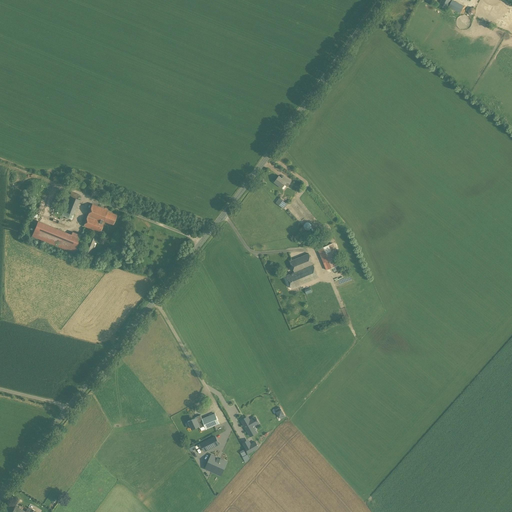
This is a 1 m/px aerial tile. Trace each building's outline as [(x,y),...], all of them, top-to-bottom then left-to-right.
[(464,5),(452,0),(451,0),(448,7),(460,13),(464,5)] [(284,175),(282,178),(279,176),(274,182),(282,188),(284,184),(287,187),(291,181),(284,175)] [(71,192),(69,195),(66,194),(63,202),(66,203),(63,211),(73,215),(79,199),(77,199),(79,195),(71,192)] [(276,203),(284,209),(287,204),(280,198),(276,203)] [(92,204),(84,226),(99,232),(103,222),(103,221),(113,225),(116,215),(107,211),(107,210),(92,204)] [(71,231),(69,234),(37,220),(30,235),(72,252),(80,235),(71,231)] [(304,225),(304,226),(304,227),(302,228),(305,233),(312,231),(311,226),(311,225),(311,224),(310,223),(309,222),(308,222),(307,222),(306,223),(305,224),(304,225)] [(89,256),(96,239),(90,236),(83,254),(89,256)] [(341,264),(333,243),(317,249),(326,270),(341,264)] [(312,291),(308,281),(318,277),(308,254),(290,261),(295,272),(286,276),(292,288),(302,284),(306,293),(317,320),(341,310),(330,283),(312,291)] [(280,408),(275,411),(279,419),(284,416),(280,408)] [(200,428),(204,426),(201,419),(202,419),(201,416),(201,415),(195,418),(188,422),(189,426),(191,425),(192,429),(199,426),(200,428)] [(240,421),(236,424),(243,440),(248,438),(247,436),(248,435),(247,431),(251,430),(249,424),(242,426),(240,421)] [(204,451),(208,449),(206,446),(209,444),(211,448),(219,444),(215,436),(200,443),(204,451)] [(245,450),(243,445),(230,449),(232,456),(245,450)] [(220,476),(227,462),(218,458),(217,462),(212,460),(209,467),(206,466),(205,469),(220,476)]
